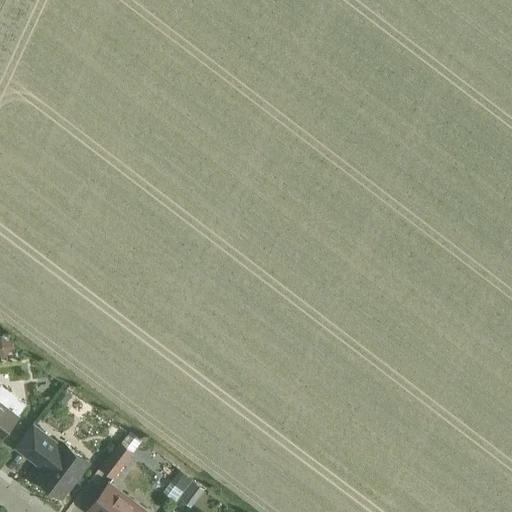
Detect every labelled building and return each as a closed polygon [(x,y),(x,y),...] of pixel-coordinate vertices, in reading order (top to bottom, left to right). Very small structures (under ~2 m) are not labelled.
[(70,399),(70,395),(66,391),(63,393),(58,398),(58,402),(62,405),(65,404),(70,399)] [(0,439),(18,415),(0,401),(0,439)] [(64,443),(62,446),(33,425),(16,447),(40,465),(42,464),(46,467),(38,478),(62,497),(88,461),(64,443)] [(100,467),(113,477),(134,451),(121,441),(100,467)] [(183,489),(189,479),(175,471),(169,480),(183,489)] [(146,511),(147,511),(109,483),(88,510),(91,511),(146,511)]
